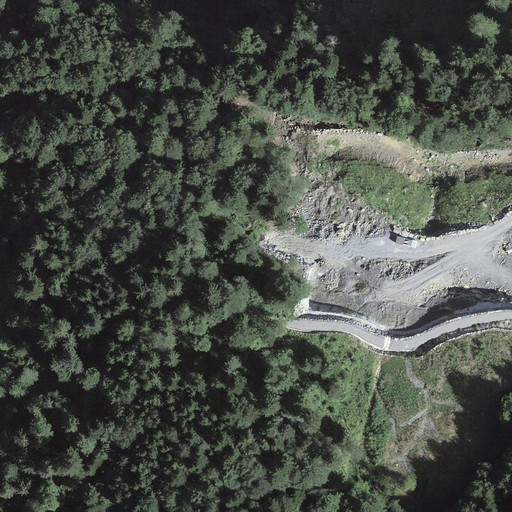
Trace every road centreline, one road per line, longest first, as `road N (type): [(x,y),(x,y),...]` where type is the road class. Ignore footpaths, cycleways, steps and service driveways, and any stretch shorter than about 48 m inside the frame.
road 1 (track): [(511,277),(492,305),(399,339),(348,322),(291,327),(181,292),(154,294),(110,331),(108,402),(95,437),(19,511)]
road 2 (track): [(0,104),(64,94),(217,96),(432,153),(511,158)]
